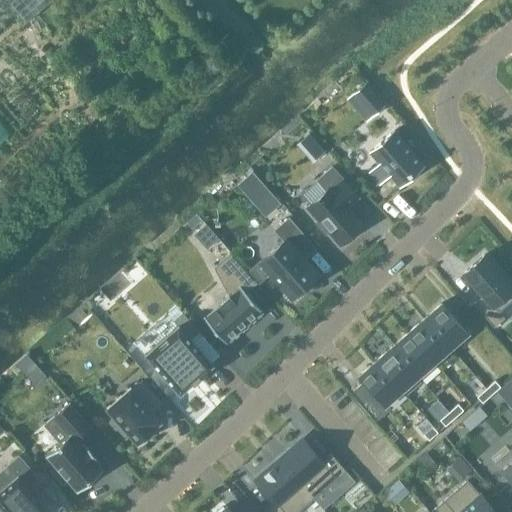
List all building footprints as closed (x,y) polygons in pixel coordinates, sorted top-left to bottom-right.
[(47,0),(10,0),(27,19),(47,0)] [(366,81),(353,92),(372,114),(385,103),(377,94),(366,81)] [(309,132),(300,140),(316,159),(325,151),(309,132)] [(379,163),(369,172),(379,185),(390,175),(399,186),(423,165),(394,132),(370,152),(379,163)] [(359,197),(332,167),(317,180),(326,191),(307,207),(318,220),(315,223),(326,235),(329,232),(340,245),(363,226),(347,207),(359,197)] [(280,202),(262,182),(248,195),(266,215),(280,202)] [(195,212),(185,221),(191,228),(201,219),(195,212)] [(260,263),(249,272),(260,284),(271,274),(292,298),(318,276),(298,253),(310,243),(288,219),(275,231),(284,241),(260,263)] [(194,234),(208,249),(219,239),(206,224),(194,234)] [(215,309),(204,318),(226,344),(262,312),(246,293),(258,283),(231,253),(214,268),(228,295),(214,308),(215,309)] [(464,272),(484,295),(474,303),(495,327),(505,318),(500,312),(511,302),(511,286),(484,255),(464,272)] [(425,318),(450,347),(467,333),(441,304),(425,318)] [(155,372),(164,383),(167,380),(179,395),(213,365),(190,340),(199,332),(182,313),(173,321),(178,326),(145,355),(158,370),(155,372)] [(408,333),(434,362),(450,347),(425,318),(408,333)] [(392,347),(417,376),(434,362),(408,333),(392,347)] [(375,362),(401,391),(417,376),(392,347),(375,362)] [(364,382),(353,391),(377,419),(389,409),(385,404),(401,391),(375,362),(359,376),(364,382)] [(34,363),(23,372),(34,384),(45,375),(34,363)] [(511,378),(497,392),(511,408),(511,378)] [(492,395),(501,387),(495,381),(486,389),(492,395)] [(162,404),(142,382),(132,390),(130,388),(106,409),(138,445),(154,431),(153,429),(160,422),(152,412),(162,404)] [(483,403),(492,395),(486,389),(477,397),(483,403)] [(85,444),(81,447),(76,440),(90,428),(69,404),(54,417),(70,435),(47,455),(57,467),(51,472),(62,485),(68,480),(78,491),(102,471),(96,463),(99,460),(85,444)] [(454,418),(463,410),(458,404),(449,412),(454,418)] [(445,426),(454,418),(449,412),(440,420),(445,426)] [(428,441),(438,433),(433,427),(423,435),(428,441)] [(279,460),(314,499),(337,479),(346,490),(355,482),(330,454),(322,461),(302,439),(279,460)] [(0,511),(4,511),(5,511),(6,511),(48,511),(26,486),(37,477),(19,456),(7,466),(16,477),(0,491),(0,511)] [(461,480),(472,471),(460,458),(449,467),(461,480)] [(279,460),(256,480),(275,502),(266,510),(267,511),(299,511),(314,499),(279,460)] [(511,461),(503,469),(511,479),(511,461)] [(467,480),(434,509),(437,511),(495,511),(479,494),(467,480)]
